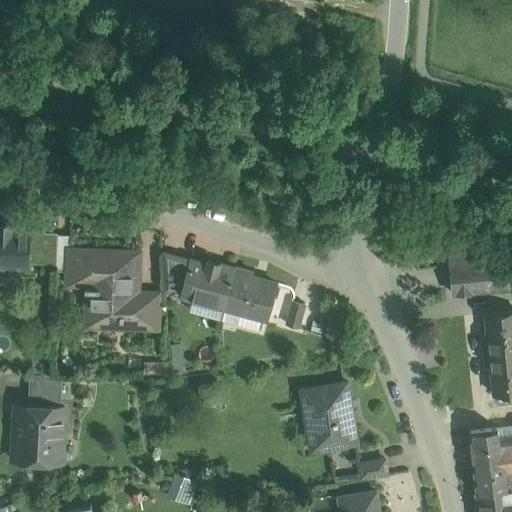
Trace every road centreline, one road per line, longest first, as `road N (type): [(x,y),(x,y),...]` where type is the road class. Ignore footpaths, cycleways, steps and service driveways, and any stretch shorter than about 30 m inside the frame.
road 1 (unclassified): [(0,176),(357,271)]
road 2 (tertiary): [(357,271),(358,213),(384,109),(396,0)]
road 3 (tertiary): [(357,271),(419,416),(446,511)]
